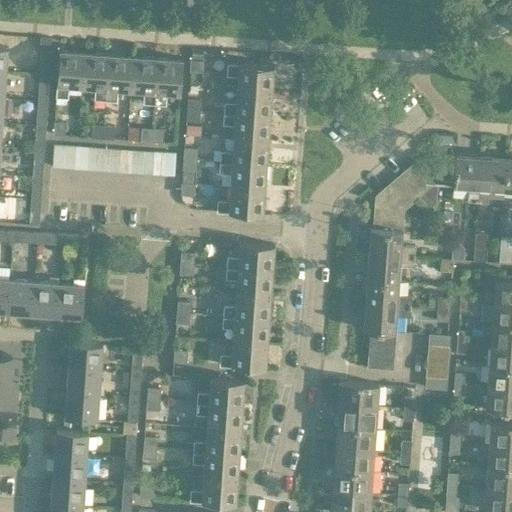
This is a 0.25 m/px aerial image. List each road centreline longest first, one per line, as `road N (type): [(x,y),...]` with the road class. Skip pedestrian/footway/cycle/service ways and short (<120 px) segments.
road 1 (residential): [(319,231),(177,221),(150,190),(47,183)]
road 2 (residential): [(267,511),(309,367),(319,231)]
road 3 (residential): [(319,231),(320,198),(417,117)]
